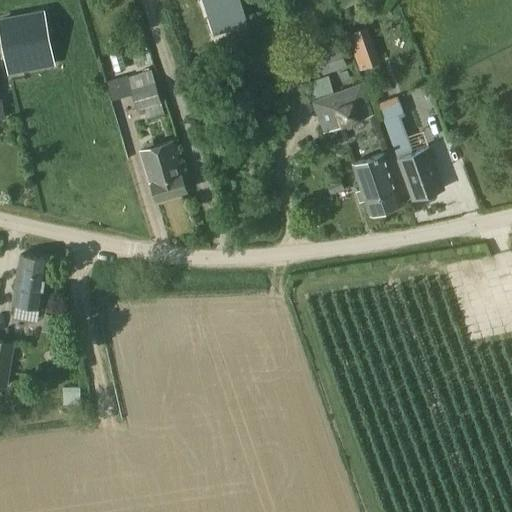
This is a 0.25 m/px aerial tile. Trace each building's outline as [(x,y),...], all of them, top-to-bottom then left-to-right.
[(212,0),(218,19),(210,21),(214,33),(239,25),(236,14),(243,12),(239,0),(212,0)] [(43,12),(0,20),(0,24),(9,72),(53,63),(43,12)] [(370,24),(348,29),(356,67),(378,62),(370,24)] [(339,46),(316,55),(322,73),(346,64),(339,46)] [(242,59),(245,79),(262,76),(258,56),(242,59)] [(107,81),(112,100),(132,93),(134,100),(137,109),(162,102),(156,82),(151,69),(128,76),(128,75),(107,81)] [(328,76),(306,83),(311,98),(333,92),(328,76)] [(373,114),(362,83),(313,101),(324,132),(341,126),(341,127),(362,120),(361,119),(373,114)] [(399,116),(384,121),(397,158),(414,199),(444,188),(429,146),(413,152),(412,152),(405,134),(399,116)] [(346,138),(349,157),(381,152),(378,133),(346,138)] [(172,141),(142,150),(157,200),(187,190),(172,141)] [(403,203),(385,152),(353,163),(371,214),(403,203)] [(341,179),(328,183),(330,192),(343,189),(341,179)] [(15,302),(42,306),(50,259),(22,255),(15,302)] [(0,339),(0,384),(7,386),(15,342),(0,339)]
